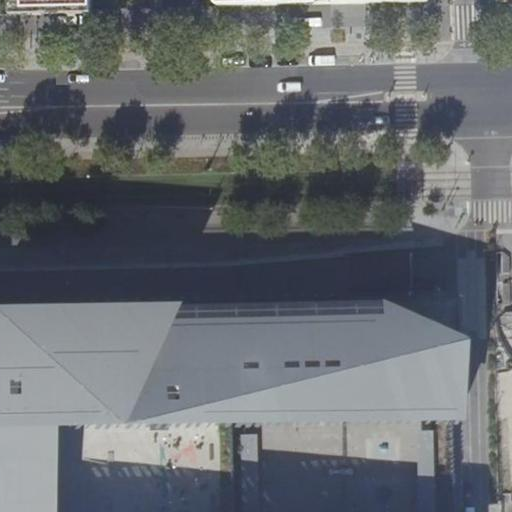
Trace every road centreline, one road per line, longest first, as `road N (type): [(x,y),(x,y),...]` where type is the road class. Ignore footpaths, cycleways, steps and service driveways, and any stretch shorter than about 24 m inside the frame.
road 1 (primary): [(0,107),(476,96)]
road 2 (residential): [(476,96),(487,133),(491,210),(482,240),(486,511)]
